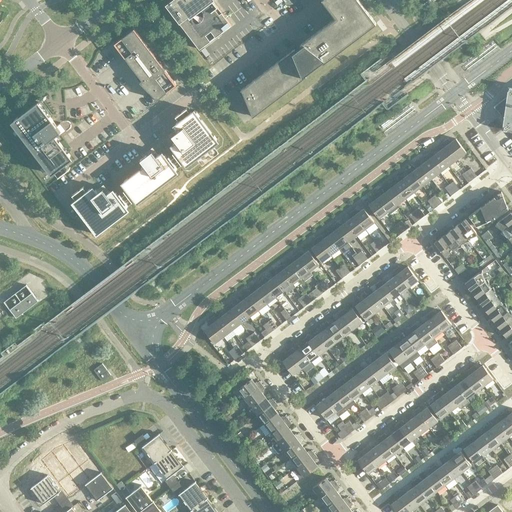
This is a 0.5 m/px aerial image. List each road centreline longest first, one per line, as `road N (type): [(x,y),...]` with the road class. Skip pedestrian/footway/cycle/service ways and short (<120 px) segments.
road 1 (residential): [(249,511),(150,397),(134,395),(54,431),(0,475)]
road 2 (residential): [(332,454),(258,356),(411,240)]
road 3 (unclassified): [(510,166),(384,0)]
road 4 (residential): [(332,454),(484,337)]
road 5 (residential): [(136,141),(286,33)]
road 6 (residential): [(59,42),(136,141)]
road 7 (residential): [(411,240),(510,166)]
road 8 (residential): [(484,337),(411,240)]
